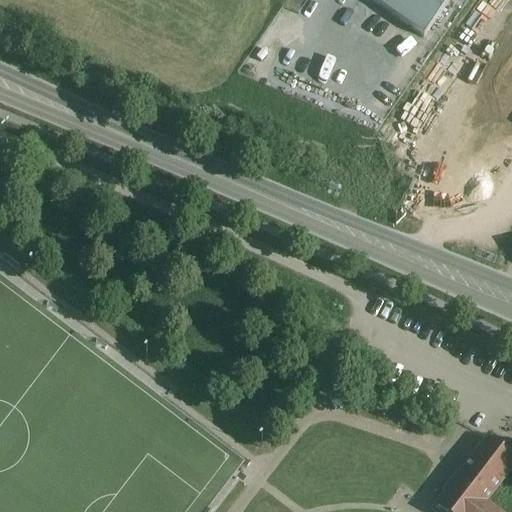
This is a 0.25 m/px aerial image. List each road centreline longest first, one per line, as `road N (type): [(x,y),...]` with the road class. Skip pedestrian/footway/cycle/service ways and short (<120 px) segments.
road 1 (secondary): [(0,83),(414,263)]
road 2 (secondary): [(414,263),(511,109)]
